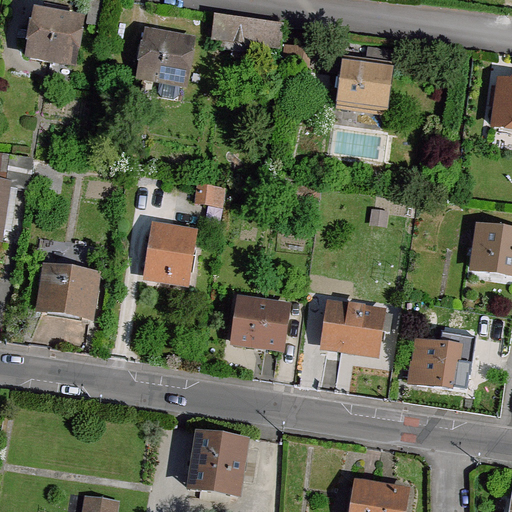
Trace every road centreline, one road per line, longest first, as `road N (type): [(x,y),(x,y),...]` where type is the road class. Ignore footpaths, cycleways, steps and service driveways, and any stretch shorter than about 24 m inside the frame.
road 1 (residential): [(511,444),(0,366)]
road 2 (residential): [(269,0),(511,31)]
